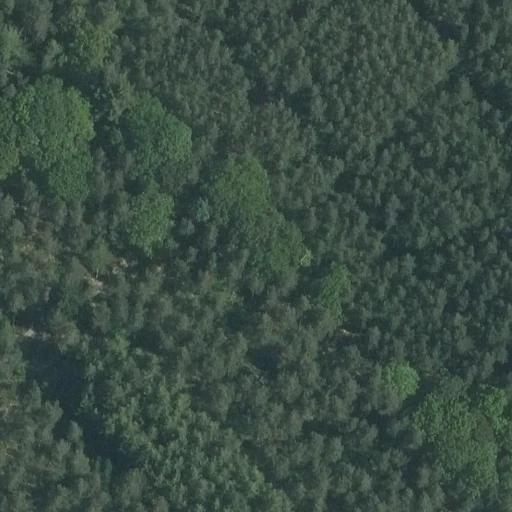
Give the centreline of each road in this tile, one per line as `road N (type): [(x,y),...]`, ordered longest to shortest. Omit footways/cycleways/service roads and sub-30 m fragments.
road 1 (track): [(201,211),(465,511)]
road 2 (track): [(0,359),(201,211)]
